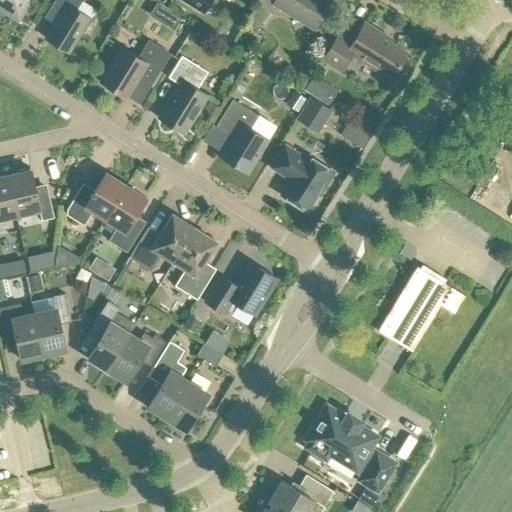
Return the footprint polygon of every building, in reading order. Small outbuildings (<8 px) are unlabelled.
[(0,0),(0,7),(4,10),(3,12),(18,22),(28,6),(26,5),(28,0),(0,0)] [(68,53),(90,19),(76,10),(81,1),(78,0),(53,0),(52,3),(62,9),(44,38),(68,53)] [(172,0),(200,17),(210,0),(172,0)] [(330,1),(327,0),(259,0),(244,24),(256,31),(272,4),(312,29),(330,1)] [(170,10),(162,22),(174,30),(182,17),(170,10)] [(406,52),(381,37),(383,34),(364,22),(351,43),(337,34),(321,60),(340,71),(350,55),(389,79),(406,52)] [(197,46),(204,36),(196,31),(189,41),(197,46)] [(138,103),(169,54),(147,41),(137,58),(120,47),(99,82),(124,97),(126,95),(138,103)] [(183,134),(207,96),(196,89),(207,72),(180,56),(167,77),(178,84),(157,118),(183,134)] [(251,63),(247,70),(255,75),(260,68),(251,63)] [(511,89),(503,105),(511,110),(511,131),(506,141),(511,145),(511,89)] [(297,113),(305,100),(293,93),(285,105),(297,113)] [(264,115),(270,101),(259,97),(253,110),(264,115)] [(318,133),(332,111),(309,97),(295,119),(318,133)] [(246,173),(267,140),(249,129),(257,115),(231,99),(215,125),(230,135),(217,155),(246,173)] [(162,145),(156,161),(167,165),(173,149),(162,145)] [(303,158),(283,146),(270,167),(289,179),(280,194),(306,210),(316,195),(318,196),(332,173),(304,156),(303,158)] [(480,166),(472,182),(491,192),(499,176),(480,166)] [(6,174),(15,215),(38,209),(41,220),(53,217),(46,188),(34,190),(29,167),(17,170),(18,173),(7,175),(6,174)] [(103,219),(125,185),(104,172),(93,190),(82,183),(66,209),(66,214),(83,225),(91,212),(103,219)] [(3,218),(15,215),(6,174),(5,174),(5,176),(0,176),(0,229),(5,228),(3,218)] [(125,185),(103,219),(116,227),(107,240),(126,252),(144,222),(134,215),(145,198),(125,185)] [(172,261),(193,228),(171,214),(158,235),(146,228),(128,257),(150,271),(160,254),(172,261)] [(193,228),(172,261),(184,269),(173,285),(196,299),(214,269),(202,262),(215,241),(193,228)] [(223,313),(226,308),(232,312),(231,314),(246,323),(252,314),(254,315),(276,279),(260,269),(259,271),(249,265),(236,286),(220,276),(204,301),(223,313)] [(445,279),(421,265),(419,268),(415,266),(376,330),(411,352),(439,305),(453,314),(464,295),(443,283),(445,279)] [(30,292),(42,289),(39,274),(27,277),(30,292)] [(33,314),(42,354),(64,349),(58,324),(70,321),(64,293),(51,296),(54,309),(33,314)] [(106,369),(127,334),(117,327),(123,318),(114,313),(118,308),(107,301),(90,329),(100,335),(87,357),(106,369)] [(42,354),(33,314),(22,316),(19,303),(0,307),(0,327),(2,336),(14,334),(20,359),(42,354)] [(189,315),(182,327),(193,334),(200,322),(189,315)] [(127,334),(106,369),(125,381),(138,359),(149,365),(164,341),(153,334),(151,338),(143,332),(138,340),(127,334)] [(350,337),(338,358),(363,370),(374,349),(350,337)] [(166,418),(187,382),(179,377),(185,367),(175,362),(183,350),(168,341),(146,376),(160,384),(146,406),(166,418)] [(214,366),(221,354),(202,343),(195,354),(214,366)] [(187,382),(166,418),(185,429),(206,394),(187,382)] [(393,463),(369,448),(376,436),(325,405),(307,435),(315,440),(309,449),(325,459),(331,449),(371,474),(365,484),(376,490),(393,463)] [(267,501),(285,511),(307,511),(309,510),(311,511),(319,511),(332,491),(304,474),(298,485),(291,480),(288,485),(280,480),(267,500),(267,501)] [(285,511),(267,501),(267,500),(261,497),(257,504),(263,508),(259,511),(285,511)]
